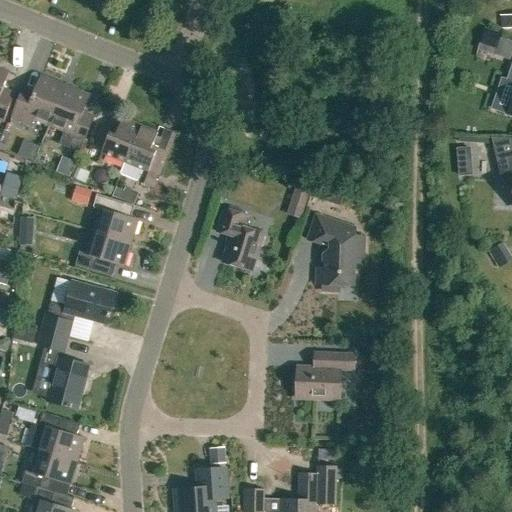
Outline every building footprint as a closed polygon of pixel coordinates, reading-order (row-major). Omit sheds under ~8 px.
[(511,14),(502,14),(502,29),(511,28),(511,14)] [(496,48),(500,39),(501,35),(485,29),(481,43),(496,48)] [(0,121),(3,122),(14,95),(3,90),(9,74),(0,70),(0,121)] [(32,119),(49,125),(64,87),(40,77),(34,93),(23,88),(11,118),(30,125),(32,119)] [(59,144),(79,152),(83,141),(93,117),(82,113),(88,97),(64,87),(49,125),(64,132),(59,144)] [(91,151),(123,164),(139,126),(121,119),(116,133),(101,127),(91,151)] [(123,164),(125,164),(120,176),(154,189),(157,182),(155,181),(156,177),(158,178),(168,154),(152,147),(157,133),(139,126),(123,164)] [(470,149),(457,150),(458,160),(470,159),(470,149)] [(500,178),(509,176),(511,190),(511,156),(496,161),(500,178)] [(77,186),(72,201),(88,206),(93,191),(77,186)] [(290,209),(304,214),(311,193),(312,191),(298,186),(297,188),(290,209)] [(116,188),(112,197),(120,200),(123,191),(116,188)] [(92,232),(130,244),(138,221),(130,218),(134,207),(96,195),(92,208),(99,210),(92,232)] [(223,209),(216,232),(230,237),(222,262),(252,271),(264,234),(242,227),(246,216),(223,209)] [(0,212),(0,213),(0,219),(9,222),(11,215),(0,212)] [(322,241),(330,243),(330,250),(328,249),(323,255),(323,267),(317,267),(316,283),(322,285),(322,291),(340,292),(340,286),(354,286),(355,263),(363,263),(364,236),(354,236),(355,227),(316,215),(308,240),(322,245),(322,241)] [(75,265),(93,271),(96,259),(116,265),(123,267),(130,244),(92,232),(85,255),(79,253),(75,265)] [(1,255),(16,257),(18,245),(2,243),(1,255)] [(511,261),(511,254),(505,243),(490,252),(500,269),(511,261)] [(0,291),(10,259),(0,255),(0,291)] [(41,331),(67,338),(73,316),(107,325),(116,294),(72,282),(66,307),(51,303),(47,317),(45,317),(41,331)] [(18,323),(14,337),(35,343),(39,329),(18,323)] [(46,402),(77,410),(88,367),(62,360),(67,338),(41,331),(37,346),(44,348),(40,364),(55,368),(46,402)] [(0,349),(7,351),(11,339),(0,335),(0,349)] [(297,367),(296,398),(340,400),(341,369),(353,370),(354,355),(326,354),(325,368),(297,367)] [(39,450),(77,462),(84,439),(56,430),(60,419),(42,414),(38,426),(46,429),(39,450)] [(0,422),(0,434),(7,436),(10,425),(0,422)] [(208,448),(209,465),(226,464),(224,447),(208,448)] [(70,487),(77,462),(39,450),(32,474),(24,472),(21,483),(37,488),(66,497),(69,486),(70,487)] [(317,511),(318,505),(335,506),(337,467),(317,467),(317,473),(299,473),(298,499),(264,498),(264,489),(244,489),(243,511),(317,511)] [(180,511),(214,511),(213,499),(226,498),(225,470),(197,472),(198,490),(175,492),(176,511),(180,511)] [(66,497),(37,488),(33,500),(40,502),(36,511),(77,511),(70,510),(74,499),(66,497)]
